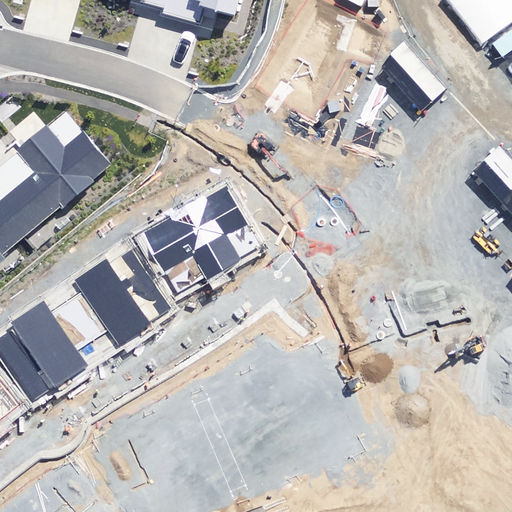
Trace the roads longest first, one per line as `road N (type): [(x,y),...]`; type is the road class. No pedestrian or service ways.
road 1 (residential): [(0,49),(83,65),(205,112),(241,143),(332,253)]
road 2 (residential): [(0,451),(261,282),(332,253)]
road 3 (unknown): [(332,253),(375,304),(403,511)]
road 4 (unknown): [(241,143),(299,47),(306,0)]
